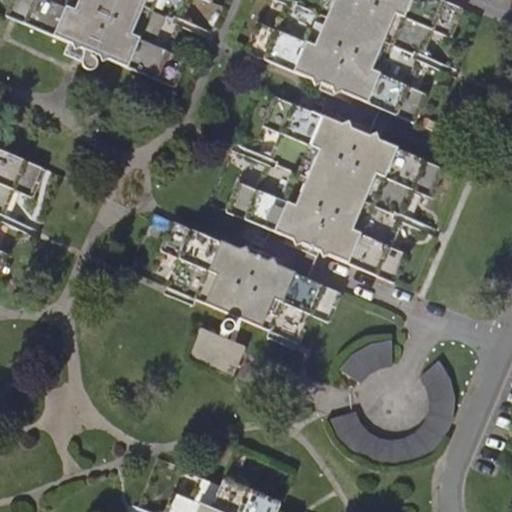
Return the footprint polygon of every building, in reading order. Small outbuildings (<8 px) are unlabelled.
[(70,49),(68,54),(85,62),(90,53),(171,87),(184,58),(166,50),(187,0),(205,0),(209,2),(209,0),(12,0),(6,16),(66,42),(64,47),(70,49)] [(459,6),(444,0),(287,0),(275,30),(257,22),(244,52),(329,87),(378,107),(409,120),(422,92),(405,84),(429,28),(446,36),(459,6)] [(366,136),(378,107),(329,87),(318,116),(366,136)] [(440,167),(366,136),(318,116),(272,97),(260,125),(277,132),(254,189),(236,182),(224,211),(267,229),(316,250),(391,281),(404,251),(386,244),(409,187),(428,195),(440,167)] [(0,269),(6,256),(0,253),(0,221),(13,193),(28,200),(42,170),(0,152),(0,269)] [(339,290),(305,276),(256,256),(171,221),(159,250),(177,259),(166,285),(297,340),(308,313),(327,320),(339,290)] [(310,264),(316,250),(267,229),(262,241),(256,256),(305,276),(310,264)] [(201,324),(191,348),(236,368),(246,344),(201,324)] [(391,365),(399,336),(393,335),(384,336),(373,338),(362,342),(354,346),(347,352),(341,358),(334,366),(360,382),(364,376),(368,372),(373,370),(378,367),(384,366),(391,365)] [(236,368),(191,348),(188,357),(233,375),(236,368)] [(449,369),(445,364),(424,385),(426,390),(427,393),(429,400),(428,407),(427,415),(424,421),(419,428),(414,432),(409,436),(405,438),(398,439),(390,440),(381,439),(374,436),(367,432),(362,427),(357,420),(354,412),(326,417),(328,427),(333,437),(338,444),(345,452),(350,456),(357,461),(365,465),(375,468),(383,469),(390,470),(400,469),(413,466),(421,462),(428,458),(436,452),(442,446),(447,439),(452,430),(455,422),(456,415),(458,407),(458,397),(456,386),(452,377),(449,369)] [(269,511),(271,506),(221,485),(219,491),(196,481),(187,503),(169,496),(162,511),(269,511)]
